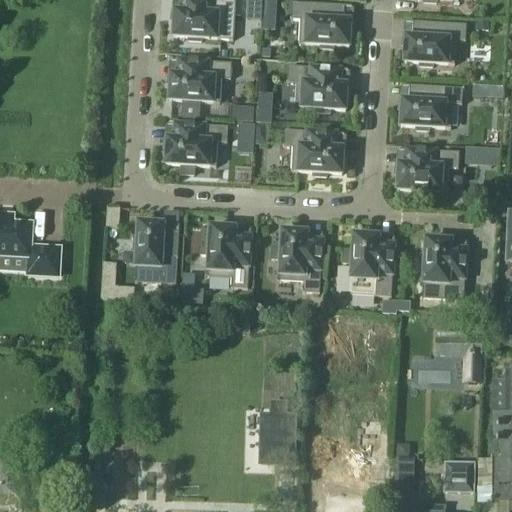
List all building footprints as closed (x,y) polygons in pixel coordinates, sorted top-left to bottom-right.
[(233,43),(235,2),(198,0),(176,0),(182,0),(181,15),(174,14),(174,21),(172,21),(172,22),(174,23),(173,40),(188,41),(188,44),(201,45),(201,41),(233,43)] [(248,0),(247,19),(262,20),(263,1),(248,0)] [(265,1),(264,12),(269,12),(275,7),(275,1),(265,1)] [(351,10),(351,9),(291,5),(290,22),(300,23),(298,47),(320,48),(320,52),(333,52),(333,49),(349,50),(350,33),(352,33),(352,31),(350,31),(350,24),(343,24),(344,10),(351,10)] [(465,44),(466,28),(406,24),(406,25),(413,26),(412,40),(405,40),(405,46),(403,46),(403,48),(405,48),(404,65),(419,66),(419,70),(432,70),(432,67),(454,68),(455,44),(465,44)] [(476,25),(475,33),(487,33),(487,26),(476,25)] [(168,85),(168,86),(170,86),(169,104),(182,104),(181,121),(198,122),(199,105),(219,106),(221,82),(230,83),(231,66),(171,63),(171,64),(178,64),(177,78),(170,78),(170,85),(168,85)] [(347,74),(347,73),(288,69),(287,86),(296,87),(295,111),(316,112),(316,116),(330,116),(330,113),(345,114),(346,97),(348,97),(348,95),(346,95),(346,88),(340,88),(340,74),(347,74)] [(461,108),(462,91),(403,88),(402,89),(409,90),(408,104),(402,104),(401,110),(399,110),(399,112),(401,112),(400,129),(415,130),(415,133),(429,134),(429,131),(450,132),(452,108),(461,108)] [(471,88),(471,99),(482,100),(483,89),(471,88)] [(241,110),(240,125),(251,125),(252,111),(241,110)] [(258,110),(257,126),(271,127),(272,111),(258,110)] [(226,147),(227,130),(168,126),(168,128),(174,128),(174,142),(167,142),(166,149),(164,149),(164,150),(166,150),(165,168),(181,168),(180,178),(193,179),(194,169),(215,170),(217,146),(226,147)] [(257,130),(256,143),(265,143),(265,130),(257,130)] [(344,138),(344,137),(284,133),(283,150),(293,151),(291,175),(313,176),(313,179),(326,180),(326,177),(341,178),(342,160),(344,161),(344,159),(342,159),(343,152),(336,152),(337,137),(344,138)] [(458,172),(459,155),(399,152),(399,153),(406,154),(405,168),(398,168),(398,174),(396,174),(395,176),(398,176),(397,193),(412,194),(412,197),(425,198),(425,195),(447,196),(448,172),(458,172)] [(511,205),(501,205),(500,220),(510,221),(507,275),(511,275),(511,205)] [(13,219),(1,218),(0,218),(0,258),(28,260),(27,278),(58,279),(59,251),(30,250),(31,227),(12,226),(13,219)] [(157,227),(157,225),(155,225),(155,227),(138,226),(137,241),(134,241),(133,254),(136,254),(134,286),(175,288),(179,228),(178,228),(177,235),(163,234),(163,227),(157,227)] [(229,231),(229,229),(227,229),(227,231),(210,230),(209,245),(205,245),(205,258),(208,259),(207,280),(231,282),(231,291),(247,292),(251,232),(250,232),(249,239),(235,238),(235,231),(229,231)] [(301,235),(301,233),(299,233),(299,235),(282,234),(281,249),(271,249),(271,262),(280,263),(279,284),(303,286),(303,295),(319,296),(323,237),(321,236),(321,243),(307,242),(307,236),(301,235)] [(372,239),(372,237),(370,237),(370,239),(353,238),(352,253),(343,253),(342,266),(351,267),(350,298),(391,300),(394,241),(393,241),(392,247),(378,246),(379,240),(372,239)] [(444,243),(444,241),(443,241),(443,243),(425,242),(425,258),(421,257),(420,271),(424,271),(422,302),(463,305),(466,245),(465,245),(465,252),(451,251),(451,244),(444,243)] [(384,302),(384,315),(396,315),(396,313),(396,303),(384,302)] [(396,303),(396,313),(409,314),(410,304),(396,303)] [(481,343),(437,343),(437,359),(480,359),(481,343)] [(511,511),(511,372),(506,372),(506,383),(492,383),(491,504),(509,504),(508,511),(511,511)] [(271,416),(270,460),(295,460),(296,417),(271,416)] [(370,434),(368,482),(387,483),(390,434),(370,434)] [(413,487),(413,461),(396,461),(395,487),(413,487)] [(444,464),(443,492),(471,492),(472,464),(444,464)]
